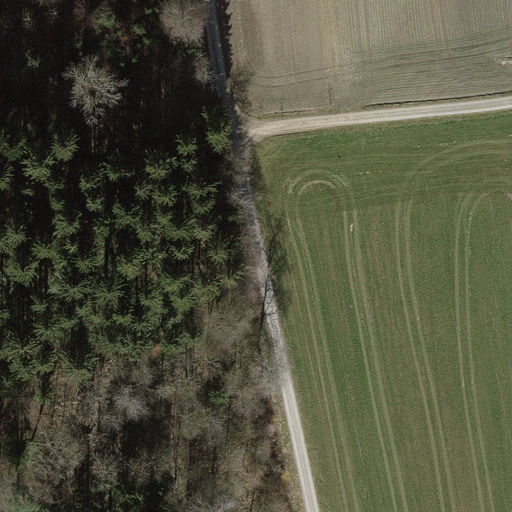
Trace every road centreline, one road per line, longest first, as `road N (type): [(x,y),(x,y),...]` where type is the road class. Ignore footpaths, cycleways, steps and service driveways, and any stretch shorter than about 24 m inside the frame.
road 1 (track): [(309,511),(233,130)]
road 2 (track): [(233,130),(511,104)]
road 3 (track): [(211,0),(233,130)]
